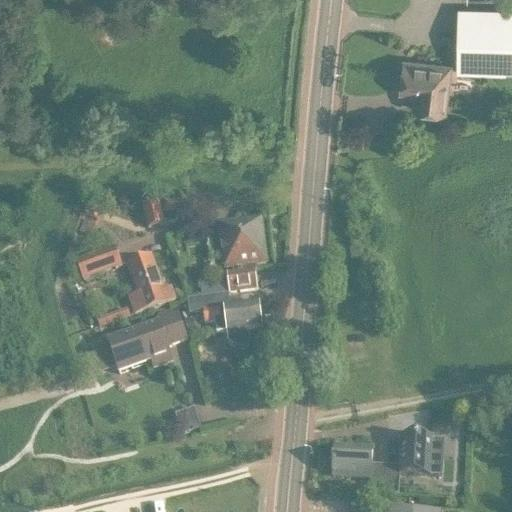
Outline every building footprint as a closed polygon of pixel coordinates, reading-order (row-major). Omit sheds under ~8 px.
[(511,7),(457,6),(455,71),(511,72),(511,7)] [(414,92),(412,108),(442,111),(448,66),(401,60),(398,90),(414,92)] [(162,225),(155,201),(138,206),(145,230),(162,225)] [(82,222),(81,224),(91,228),(94,220),(84,216),(82,222)] [(260,219),(219,225),(223,269),(265,264),(260,219)] [(119,268),(116,258),(114,248),(75,262),(80,281),(119,268)] [(134,316),(166,303),(152,258),(126,266),(135,294),(127,298),(134,316)] [(198,286),(202,298),(227,296),(228,296),(254,291),(253,270),(225,274),(226,282),(198,286)] [(202,326),(213,324),(215,334),(225,333),(226,333),(227,343),(233,347),(233,348),(234,349),(236,350),(238,351),(240,351),(242,350),(244,349),(245,348),(246,347),(247,346),(248,344),(248,343),(248,341),(248,340),(248,338),(248,337),(247,337),(246,335),(246,336),(242,334),(242,330),(260,328),(257,303),(228,306),(227,296),(202,298),(186,300),(188,314),(201,312),(202,326)] [(98,330),(128,319),(125,310),(95,321),(98,330)] [(155,320),(156,326),(107,343),(117,374),(148,362),(150,368),(159,365),(157,361),(169,357),(166,349),(186,342),(181,328),(176,313),(155,320)] [(190,320),(183,322),(186,331),(193,329),(190,320)] [(190,411),(174,416),(180,436),(196,431),(190,411)] [(44,430),(0,439),(0,472),(51,461),(44,430)] [(398,468),(384,467),(382,496),(397,497),(398,476),(439,478),(441,442),(431,441),(431,440),(399,438),(398,468)] [(333,448),(331,477),(368,479),(367,495),(382,496),(384,467),(370,467),(371,451),(333,448)]
